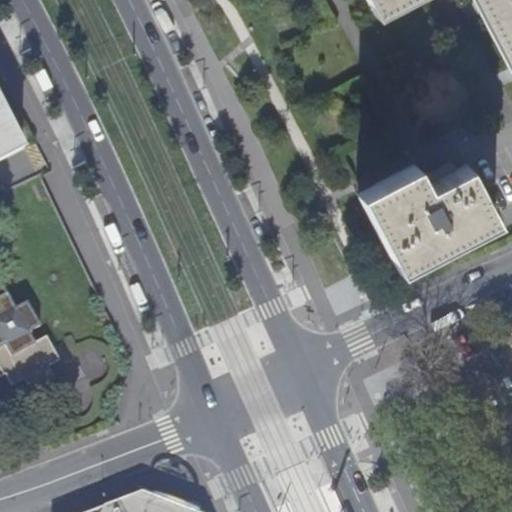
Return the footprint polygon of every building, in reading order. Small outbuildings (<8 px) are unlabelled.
[(511,0),(367,0),(375,15),(404,0),(476,0),(511,67),(511,0)] [(0,168),(16,160),(0,128),(0,168)] [(397,272),(495,222),(466,166),(439,180),(434,172),(422,179),(415,165),(356,195),(397,272)] [(0,371),(5,380),(10,391),(22,385),(28,396),(53,384),(46,372),(57,366),(45,341),(33,347),(27,336),(38,330),(25,305),(14,312),(6,297),(0,299),(0,371)] [(202,510),(203,511),(154,511),(155,511),(143,489),(104,503),(100,511),(206,511),(202,510)] [(203,511),(202,510),(143,489),(155,511),(154,511),(203,511)]
